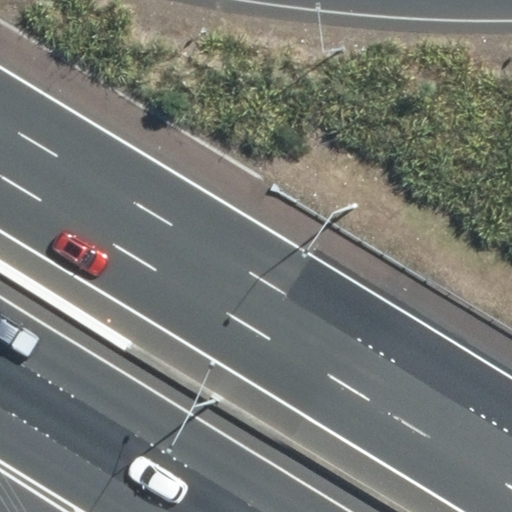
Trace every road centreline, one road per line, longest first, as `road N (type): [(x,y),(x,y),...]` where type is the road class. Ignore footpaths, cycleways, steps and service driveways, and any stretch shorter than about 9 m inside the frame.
road 1 (motorway): [(0,170),(511,485)]
road 2 (motorway): [(257,511),(0,353)]
